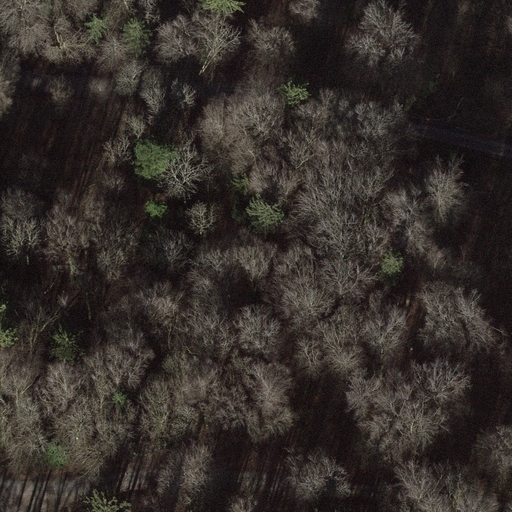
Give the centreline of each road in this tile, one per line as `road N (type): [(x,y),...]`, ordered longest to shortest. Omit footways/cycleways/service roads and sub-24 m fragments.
road 1 (track): [(511,148),(258,92),(20,76),(0,66)]
road 2 (track): [(19,511),(70,493),(181,476),(329,475),(511,508)]
